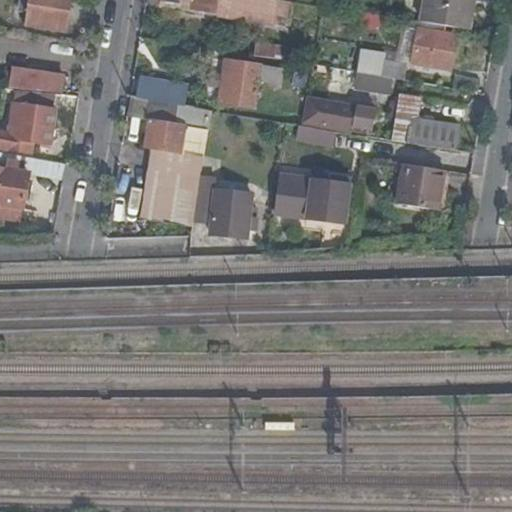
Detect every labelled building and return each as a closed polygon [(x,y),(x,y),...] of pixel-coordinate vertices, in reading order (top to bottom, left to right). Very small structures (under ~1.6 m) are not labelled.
[(69,0),(87,0),(94,1),(94,0),(28,0),(24,24),(64,31),(69,0)] [(256,22),(259,0),(201,0),(199,12),(256,22)] [(424,0),(421,21),(468,29),(473,5),(468,4),(468,0),(424,0)] [(444,28),(409,22),(408,30),(416,31),(411,65),(451,72),(456,36),(444,34),(444,28)] [(257,80),(260,66),(225,61),(219,103),(254,108),(257,80)] [(383,62),(383,63),(371,62),(369,74),(403,80),(406,66),(383,62)] [(270,68),(260,66),(257,80),(268,82),(270,68)] [(13,87),(36,91),(37,88),(61,92),(64,76),(17,68),(13,87)] [(398,81),(352,73),(349,86),(396,95),(398,81)] [(457,91),(478,94),(479,83),(458,80),(457,91)] [(146,100),(177,105),(179,89),(149,84),(146,100)] [(36,91),(15,89),(9,127),(3,126),(2,132),(0,131),(0,148),(30,153),(32,140),(52,143),(58,106),(38,103),(40,92),(36,91)] [(176,119),(178,105),(177,105),(146,100),(131,97),(128,117),(148,120),(156,121),(157,116),(170,119),(176,119)] [(371,136),(376,111),(308,97),(303,122),(371,136)] [(192,223),(211,111),(178,105),(176,119),(170,119),(169,124),(156,121),(148,120),(144,147),(175,152),(171,170),(142,166),(135,214),(192,223)] [(414,120),(410,144),(454,151),(457,128),(414,120)] [(329,145),(331,134),(300,128),(298,140),(329,145)] [(48,177),(63,179),(66,164),(51,161),(48,177)] [(446,169),(404,163),(397,202),(439,209),(446,169)] [(0,205),(20,210),(24,193),(26,183),(28,173),(13,171),(13,166),(7,165),(6,169),(0,168),(0,205)] [(344,225),(352,180),(286,169),(278,214),(344,225)] [(248,237),(253,195),(215,190),(210,233),(248,237)] [(0,212),(19,216),(20,210),(0,205),(0,212)]
